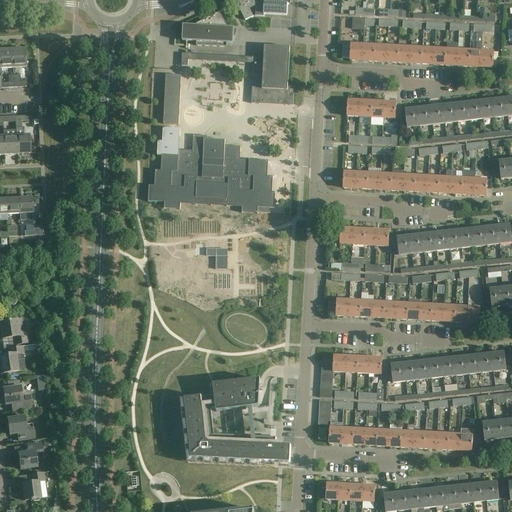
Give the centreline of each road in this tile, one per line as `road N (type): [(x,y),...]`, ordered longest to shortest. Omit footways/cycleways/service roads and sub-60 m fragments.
road 1 (tertiary): [(96,501),(107,83)]
road 2 (residential): [(483,340),(391,339),(376,329),(307,325)]
road 3 (residential): [(452,211),(402,212),(386,200),(313,197)]
road 4 (residential): [(300,453),(307,325)]
road 5 (residential): [(307,325),(313,197)]
road 6 (residential): [(321,70),(313,197)]
road 7 (residential): [(441,85),(321,70)]
